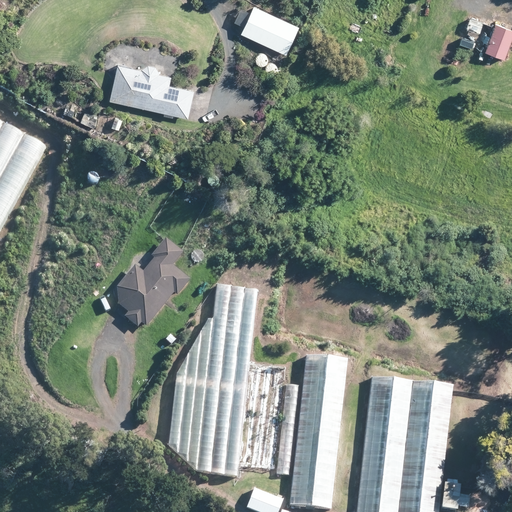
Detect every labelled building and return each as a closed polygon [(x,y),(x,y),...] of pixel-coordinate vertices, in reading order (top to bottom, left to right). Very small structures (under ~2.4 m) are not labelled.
[(240,33),(285,54),(299,26),(253,4),(250,12),(241,8),(234,23),(243,27),(240,33)] [(511,40),(511,38),(511,30),(496,24),(492,33),(489,41),(485,39),(487,36),(479,32),(472,51),(480,54),(483,45),(487,46),(485,52),(504,60),(511,40)] [(109,100),(187,118),(194,90),(169,85),(171,77),(158,74),(158,72),(155,66),(148,65),(141,69),(141,71),(117,65),(113,83),(109,100)] [(118,130),(122,120),(115,118),(112,127),(118,130)] [(0,175),(23,135),(3,124),(0,130),(0,175)] [(0,175),(0,227),(44,147),(23,135),(0,175)] [(167,301),(174,294),(176,297),(189,281),(172,267),(182,254),(165,240),(162,244),(151,257),(155,260),(143,274),(134,266),(116,288),(118,306),(128,314),(124,318),(137,328),(141,324),(146,328),(165,304),(167,301)] [(173,343),(176,345),(179,338),(172,335),(168,341),(173,343)] [(305,357),(288,506),(331,511),(333,490),(358,493),(356,511),(438,511),(439,510),(453,511),(456,511),(456,509),(467,510),(468,498),(458,497),(459,488),(441,486),(452,389),(371,380),(360,478),(335,474),(347,362),(305,357)] [(249,366),(238,467),(274,470),(285,370),(249,366)] [(14,400),(22,394),(19,390),(18,391),(16,388),(8,394),(11,399),(12,398),(14,400)] [(22,415),(18,425),(26,427),(29,418),(22,415)] [(246,509),(253,511),(282,511),(286,505),(282,503),(283,501),(254,489),(246,509)]
